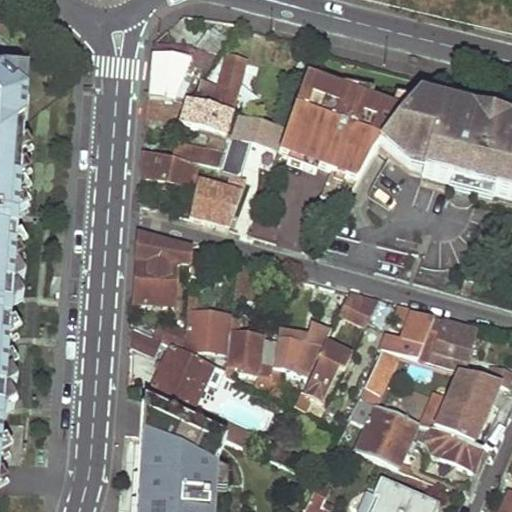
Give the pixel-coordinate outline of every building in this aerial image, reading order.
[(188,63),(189,51),(147,47),(147,58),(188,63)] [(145,86),(144,100),(179,104),(216,53),(189,51),(188,63),(147,58),(145,86)] [(199,83),(193,105),(211,110),(212,106),(232,111),(245,62),(224,57),(220,76),(205,73),(203,85),(199,83)] [(0,80),(0,423),(22,99),(0,80)] [(310,84),(301,80),(273,156),(324,173),(316,197),(340,206),(361,162),(372,148),(410,101),(337,87),(335,92),(325,89),(326,85),(310,82),(310,84)] [(144,100),(142,124),(164,125),(179,104),(144,100)] [(511,126),(410,101),(372,148),(402,173),(416,176),(414,184),(445,193),(474,200),(511,209),(511,126)] [(185,103),(179,127),(224,140),(230,116),(211,110),(193,105),(185,103)] [(237,120),(231,141),(235,142),(271,152),(278,133),(237,120)] [(223,154),(221,161),(229,163),(235,142),(231,141),(227,141),(223,154)] [(173,144),(168,162),(179,166),(184,148),(173,144)] [(184,148),(179,166),(195,170),(216,177),(221,161),(223,154),(212,150),(210,155),(184,148)] [(139,154),(138,179),(189,193),(195,170),(179,166),(168,162),(139,154)] [(225,194),(195,186),(186,221),(225,232),(242,183),(229,180),(225,194)] [(474,200),(445,193),(451,205),(467,209),(474,200)] [(138,239),(136,262),(177,267),(177,272),(190,273),(192,254),(138,239)] [(190,273),(190,276),(203,277),(206,258),(192,254),(190,273)] [(135,286),(133,306),(173,310),(177,272),(177,267),(136,262),(135,286)] [(238,266),(234,303),(253,304),(258,271),(238,266)] [(189,316),(184,356),(215,369),(226,375),(230,338),(231,322),(232,319),(195,316),(197,298),(187,297),(186,316),(189,316)] [(364,301),(350,297),(340,318),(369,326),(378,304),(364,301)] [(378,304),(369,326),(384,332),(394,309),(378,304)] [(387,338),(381,357),(421,368),(434,323),(435,320),(422,317),(420,321),(412,318),(413,314),(403,311),(401,318),(409,320),(404,342),(387,338)] [(231,322),(230,338),(238,339),(240,323),(231,322)] [(434,323),(421,368),(427,370),(433,348),(436,349),(432,365),(463,374),(474,334),(434,323)] [(173,351),(182,355),(183,339),(160,329),(155,342),(163,346),(173,351)] [(131,332),(130,350),(156,362),(163,346),(155,342),(131,332)] [(274,370),(273,377),(282,378),(291,380),(307,386),(332,337),(312,332),(306,353),(277,346),(276,350),(274,370)] [(230,338),(226,375),(237,376),(237,379),(258,383),(256,393),(270,399),(273,377),(274,370),(276,350),(263,349),(264,342),(238,339),(230,338)] [(173,351),(152,394),(194,413),(194,411),(214,371),(215,369),(184,356),(182,355),(173,351)] [(381,357),(364,392),(380,399),(395,365),(381,357)] [(323,361),(302,402),(312,408),(321,411),(343,370),(323,361)] [(486,384),(497,388),(507,391),(511,375),(490,370),(486,384)] [(214,371),(194,411),(205,417),(225,376),(214,371)] [(273,377),(270,399),(279,403),(282,378),(273,377)] [(451,400),(437,435),(474,451),(497,388),(486,384),(482,384),(475,382),(459,378),(451,400)] [(364,392),(360,402),(377,410),(380,399),(364,392)] [(437,394),(422,428),(434,433),(437,435),(451,400),(437,394)] [(302,402),(297,412),(321,423),(324,416),(311,411),(312,408),(302,402)] [(211,511),(214,470),(222,442),(199,431),(142,405),(136,511),(211,511)] [(377,410),(358,455),(400,472),(419,426),(377,410)] [(205,419),(199,431),(222,442),(227,431),(228,430),(205,419)] [(222,442),(254,457),(260,446),(227,431),(222,442)] [(429,445),(432,459),(455,469),(472,477),(481,453),(474,451),(437,435),(434,433),(429,445)] [(423,456),(419,467),(420,468),(429,471),(431,467),(453,476),(455,469),(432,459),(423,456)] [(453,476),(431,467),(429,471),(446,478),(451,480),(453,476)] [(420,468),(415,480),(443,490),(446,478),(429,471),(420,468)] [(379,504),(375,511),(438,511),(439,510),(425,504),(426,501),(413,496),(411,498),(383,486),(376,502),(379,504)] [(319,487),(311,503),(309,507),(321,511),(330,492),(319,487)] [(511,511),(511,495),(510,494),(501,511),(511,511)]
